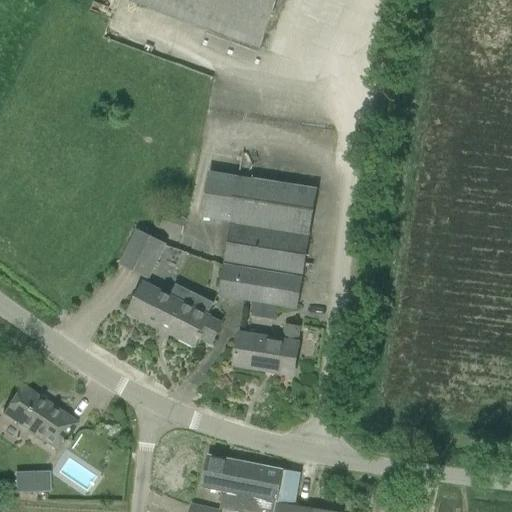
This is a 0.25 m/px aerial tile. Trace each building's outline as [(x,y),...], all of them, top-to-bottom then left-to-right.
[(126,0),(260,50),(278,0),(126,0)] [(231,222),(238,178),(209,173),(202,218),(231,222)] [(238,178),(231,222),(224,266),(240,268),(303,278),(317,191),(238,178)] [(186,219),(158,211),(153,228),(182,236),(186,219)] [(121,265),(148,278),(165,244),(139,231),(121,265)] [(219,297),(234,300),(240,268),(224,266),(219,297)] [(240,268),(234,300),(297,310),(303,278),(240,268)] [(220,324),(208,318),(207,317),(213,305),(188,292),(182,304),(143,285),(129,314),(194,346),(198,338),(210,344),(220,324)] [(293,376),(299,345),(297,344),(300,329),(286,327),(283,342),(240,335),(234,366),(293,376)] [(21,386),(3,413),(42,441),(58,452),(78,424),(21,386)] [(322,511),(295,508),(301,475),(208,457),(202,488),(223,492),(220,509),(235,511),(322,511)] [(33,474),(33,492),(48,492),(48,474),(33,474)]
